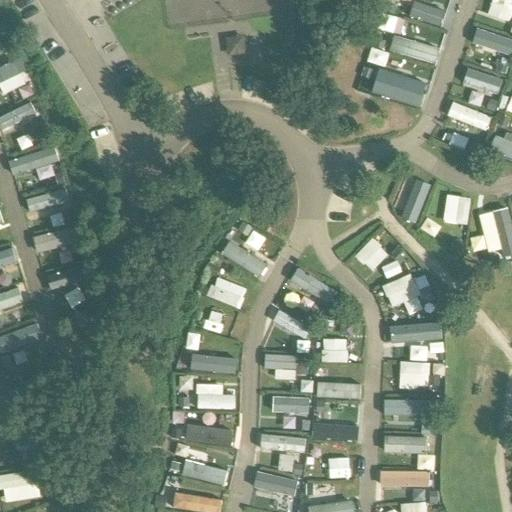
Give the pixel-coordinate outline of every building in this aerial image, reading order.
[(169,0),(171,26),(223,23),(221,0),(169,0)] [(427,0),(420,0),(418,21),(442,24),(445,2),(427,0)] [(510,9),(496,9),(496,20),(510,20),(510,9)] [(479,26),(472,42),(504,57),(511,41),(479,26)] [(432,44),(403,34),(397,52),(426,61),(432,44)] [(244,38),(225,40),(226,57),(246,55),(244,38)] [(8,60),(0,63),(0,91),(18,84),(8,60)] [(465,69),(458,91),(480,98),(487,77),(465,69)] [(426,83),(381,70),(374,92),(420,106),(426,83)] [(511,97),(510,97),(502,114),(511,118),(511,97)] [(444,106),(440,120),(480,132),(485,118),(444,106)] [(0,132),(4,139),(38,120),(31,108),(0,124),(0,132)] [(511,143),(499,138),(491,157),(511,165),(511,143)] [(53,151),(10,165),(15,179),(58,166),(53,151)] [(417,174),(408,194),(424,201),(432,181),(417,174)] [(57,194),(25,204),(30,221),(62,211),(57,194)] [(460,229),(465,204),(445,201),(441,226),(460,229)] [(510,241),(504,215),(483,220),(489,245),(510,241)] [(252,230),(245,244),(256,249),(263,235),(252,230)] [(64,232),(31,240),(36,259),(69,250),(64,232)] [(373,243),(351,262),(367,281),(389,262),(373,243)] [(260,260),(238,245),(225,263),(248,278),(260,260)] [(12,252),(0,255),(0,271),(16,266),(12,252)] [(78,265),(45,275),(53,301),(86,291),(78,265)] [(327,292),(300,273),(288,291),(314,309),(327,292)] [(242,292),(214,281),(207,298),(235,310),(242,292)] [(412,281),(379,289),(383,310),(417,302),(412,281)] [(13,292),(0,296),(0,312),(18,307),(13,292)] [(209,310),(205,328),(219,332),(224,314),(209,310)] [(278,311),(271,328),(309,342),(315,325),(278,311)] [(28,325),(0,337),(5,350),(34,338),(28,325)] [(422,325),(390,330),(394,353),(426,348),(422,325)] [(342,342),(321,341),(320,362),(341,363),(342,342)] [(227,356),(200,354),(198,375),(225,377),(227,356)] [(292,359),(262,360),(262,379),(293,378),(292,359)] [(426,368),(395,367),(395,395),(425,396),(426,368)] [(193,390),(194,377),(181,376),(180,389),(193,390)] [(352,386),(325,386),(325,405),(352,405),(352,386)] [(225,388),(195,387),(194,410),(224,411),(225,388)] [(284,427),(302,428),(302,415),(311,415),(312,396),(275,394),(274,411),(285,412),(284,427)] [(421,399),(421,418),(436,418),(436,399),(421,399)] [(410,403),(384,402),(383,429),(410,429),(410,403)] [(222,422),(186,418),(183,444),(220,448),(222,422)] [(345,430),(323,425),(319,445),(341,450),(345,430)] [(29,433),(0,434),(0,442),(1,456),(30,454),(29,433)] [(261,434),(261,450),(306,452),(307,436),(261,434)] [(421,446),(387,440),(383,461),(417,467),(421,446)] [(223,473),(184,464),(180,477),(220,487),(223,473)] [(335,466),(312,466),(312,491),(335,491),(335,466)] [(417,476),(396,477),(397,499),(418,498),(417,476)] [(29,477),(0,479),(0,500),(31,498),(29,477)] [(291,484),(257,477),(252,498),(286,505),(291,484)] [(215,511),(217,499),(188,496),(185,511),(215,511)]
